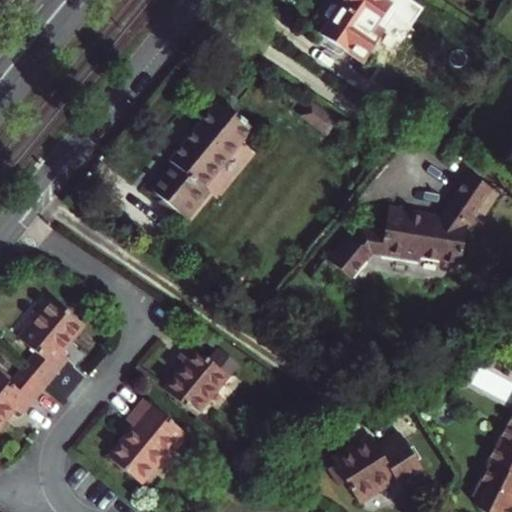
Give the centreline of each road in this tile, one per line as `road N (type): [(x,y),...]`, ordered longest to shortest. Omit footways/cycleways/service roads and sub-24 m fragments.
road 1 (residential): [(8,220),(155,313),(58,438),(55,491)]
road 2 (tertiary): [(8,220),(190,0)]
road 3 (primary): [(0,104),(86,0)]
